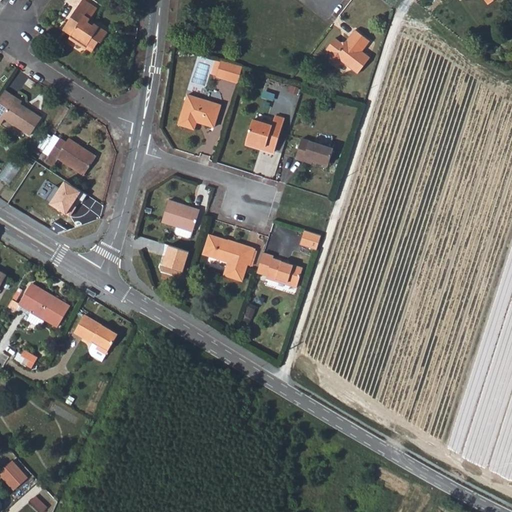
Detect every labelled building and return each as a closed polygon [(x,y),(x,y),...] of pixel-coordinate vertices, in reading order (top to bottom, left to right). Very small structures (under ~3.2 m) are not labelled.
[(95,24),(90,20),(91,18),(97,9),(84,0),(82,0),(66,24),(74,30),(71,34),(89,46),(90,44),(96,48),(103,38),(105,40),(111,32),(97,22),(95,24)] [(330,51),(329,58),(334,62),(341,59),(357,72),(369,55),(359,47),(361,45),(365,47),(369,40),(355,29),(344,43),(335,35),(326,47),(330,51)] [(236,82),(241,66),(221,60),(221,61),(215,59),(211,73),(217,75),(216,76),(236,82)] [(26,98),(9,86),(0,100),(0,118),(4,122),(9,116),(33,132),(45,113),(25,100),(26,98)] [(188,92),(178,123),(194,128),(198,116),(204,118),(204,122),(214,125),(220,107),(210,103),(211,99),(188,92)] [(267,145),(266,150),(275,153),(285,117),(276,114),(273,123),(254,118),(248,139),(267,145)] [(63,133),(57,130),(47,146),(53,150),(63,133)] [(89,169),(99,152),(91,147),(90,149),(70,137),(63,133),(53,150),(49,156),(55,159),(60,152),(89,169)] [(90,149),(91,147),(72,135),(70,137),(90,149)] [(301,136),(294,159),(312,164),(314,159),(328,164),(333,146),(301,136)] [(267,145),(248,139),(246,145),(266,150),(267,145)] [(12,160),(1,178),(14,185),(24,167),(12,160)] [(87,194),(65,179),(49,203),(70,216),(77,205),(73,203),(77,196),(83,200),(87,194)] [(168,199),(161,222),(176,226),(175,231),(176,234),(187,238),(190,236),(192,231),(193,231),(200,209),(168,199)] [(301,243),(317,249),(322,235),(305,229),(301,243)] [(228,262),(223,275),(242,281),(247,265),(249,266),(254,248),(209,234),(203,254),(228,262)] [(273,255),(263,251),(257,270),(267,273),(267,275),(280,280),(281,278),(298,283),(303,267),(272,257),(273,255)] [(0,286),(9,273),(0,267),(0,286)] [(33,285),(61,303),(62,301),(34,283),(33,285)] [(62,301),(61,303),(33,285),(22,303),(32,310),(29,316),(26,314),(24,317),(36,324),(39,321),(42,324),(46,318),(58,326),(71,306),(62,301)] [(17,314),(19,310),(26,314),(29,316),(32,310),(22,303),(14,298),(8,308),(17,314)] [(92,353),(104,361),(120,333),(87,315),(77,333),(94,342),(92,345),(91,349),(92,353)] [(27,350),(20,360),(35,369),(41,358),(27,350)] [(1,472),(16,489),(30,477),(15,460),(1,472)] [(39,496),(33,501),(43,511),(46,511),(50,508),(39,496)]
